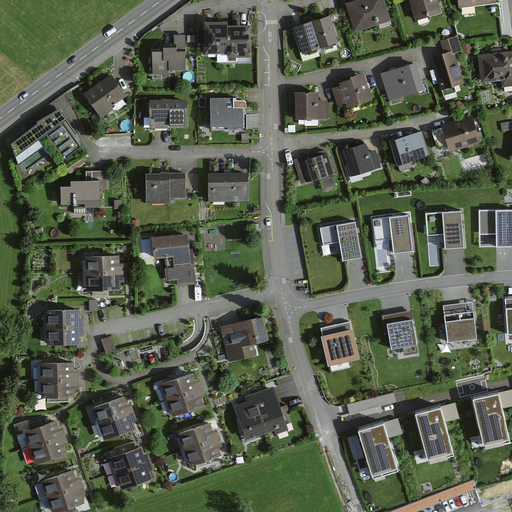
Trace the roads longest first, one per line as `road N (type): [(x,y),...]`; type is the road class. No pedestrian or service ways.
road 1 (residential): [(281,291),(96,330),(97,362),(117,378),(192,356)]
road 2 (residential): [(285,310),(511,275)]
road 3 (residential): [(285,310),(358,511)]
road 4 (secondary): [(0,119),(161,0)]
road 5 (residential): [(446,116),(273,150)]
road 6 (residential): [(273,150),(97,152)]
road 7 (residential): [(421,51),(271,86)]
road 8 (residential): [(273,150),(281,291)]
